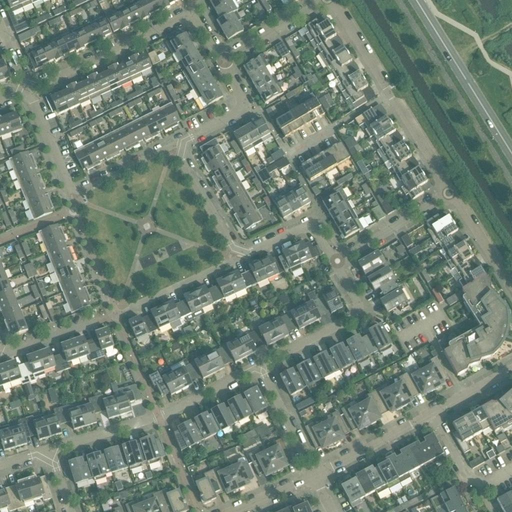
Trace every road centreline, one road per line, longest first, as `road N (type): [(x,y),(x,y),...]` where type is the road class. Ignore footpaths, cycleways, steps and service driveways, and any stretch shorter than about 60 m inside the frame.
road 1 (residential): [(51,451),(158,417),(260,366)]
road 2 (tertiary): [(414,0),(511,156)]
road 3 (residential): [(192,16),(26,91)]
road 4 (residential): [(260,366),(358,312),(335,263)]
road 5 (residential): [(250,255),(117,316)]
road 6 (residential): [(184,140),(181,160),(230,245),(250,255)]
road 7 (residential): [(313,478),(432,413)]
road 8 (residential): [(335,263),(450,193)]
road 9 (residential): [(68,192),(184,140)]
road 10 (residential): [(260,366),(313,478)]
road 11 (residential): [(511,470),(472,483),(432,413)]
